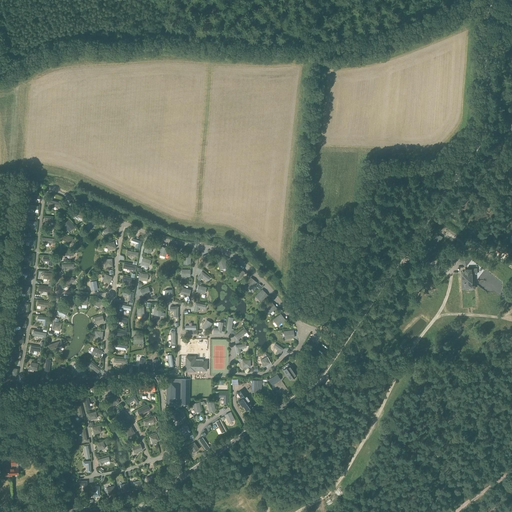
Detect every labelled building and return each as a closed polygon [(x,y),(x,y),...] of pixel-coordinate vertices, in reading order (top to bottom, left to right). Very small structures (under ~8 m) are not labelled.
[(511,53),(511,52),(511,46),(511,45),(511,43),(510,42),(507,47),(506,46),(503,51),(507,54),(508,51),(510,52),(509,52),(510,53),(510,52),(511,53)] [(48,200),(47,204),(60,208),(62,203),(48,200)] [(84,219),(86,215),(73,210),(71,215),(84,219)] [(96,224),(97,220),(89,219),(87,229),(91,229),(92,223),(96,224)] [(69,232),(75,227),(69,220),(63,224),(69,232)] [(36,230),(37,222),(27,221),(26,225),(32,225),(32,229),(36,230)] [(107,237),(114,232),(109,226),(103,231),(107,237)] [(73,244),(74,239),(62,235),(60,239),(73,244)] [(35,247),(35,238),(25,237),(24,242),(31,242),(30,246),(35,247)] [(139,249),(142,242),(132,238),(131,242),(136,244),(135,248),(139,249)] [(114,241),(106,244),(107,247),(108,251),(117,248),(114,241)] [(151,254),(153,245),(146,243),(144,252),(151,254)] [(166,257),(168,248),(161,246),(159,255),(166,257)] [(33,263),(34,255),(24,254),(23,258),(29,258),(29,262),(33,263)] [(205,266),(212,264),(209,254),(201,257),(205,266)] [(466,265),(471,259),(465,255),(460,261),(466,265)] [(43,257),(43,261),(49,261),(48,265),(52,265),(53,258),(43,257)] [(149,267),(151,260),(143,257),(140,264),(149,267)] [(220,270),(228,268),(225,258),(217,260),(220,270)] [(112,259),(104,259),(105,267),(112,266),(112,259)] [(239,281),(246,273),(239,268),(233,276),(239,281)] [(32,271),(22,269),(21,273),(28,274),(27,278),(31,278),(32,271)] [(464,277),(462,277),(462,283),(466,283),(466,287),(472,287),(472,284),(475,284),(474,278),(474,274),(476,274),(476,270),(472,270),(472,269),(466,270),(466,274),(464,274),(464,277)] [(202,271),(197,278),(200,281),(203,277),(208,281),(211,277),(202,271)] [(147,281),(149,274),(140,273),(138,280),(147,281)] [(110,284),(113,277),(105,274),(102,281),(110,284)] [(72,276),(63,284),(65,287),(67,286),(68,288),(70,286),(69,285),(75,280),(72,276)] [(251,291),(257,283),(251,278),(245,286),(251,291)] [(205,294),(207,288),(199,285),(197,292),(205,294)] [(22,286),(21,294),(29,294),(30,287),(22,286)] [(142,297),(151,294),(148,287),(140,290),(142,297)] [(189,297),(191,290),(182,288),(181,295),(189,297)] [(261,302),(268,295),(262,289),(255,296),(261,302)] [(124,290),(123,294),(129,295),(128,299),(132,300),(133,292),(124,290)] [(166,299),(173,299),(172,290),(165,290),(166,299)] [(97,297),(93,303),(99,308),(103,301),(97,297)] [(269,315),(277,308),(272,302),(264,308),(269,315)] [(20,303),(19,311),(27,312),(28,304),(20,303)] [(195,303),(193,311),(198,312),(199,308),(205,309),(206,305),(195,303)] [(162,316),(163,306),(155,305),(154,315),(162,316)] [(170,307),(170,311),(174,311),(173,317),(178,317),(178,307),(170,307)] [(64,318),(67,312),(59,308),(56,314),(64,318)] [(278,326),(286,320),(281,314),(273,320),(278,326)] [(96,324),(104,322),(103,315),(94,317),(96,324)] [(38,316),(37,320),(43,321),(43,325),(47,325),(48,318),(38,316)] [(208,332),(213,324),(206,320),(202,328),(208,332)] [(60,331),(62,324),(54,322),(52,330),(60,331)] [(222,333),(223,322),(219,322),(218,328),(214,328),(213,332),(222,333)] [(237,340),(247,332),(244,328),(234,336),(237,340)] [(285,339),(295,338),(294,330),(284,331),(285,339)] [(103,339),(103,331),(95,331),(94,338),(103,339)] [(143,344),(143,336),(134,336),(133,344),(143,344)] [(49,350),(63,346),(61,341),(48,345),(49,350)] [(237,354),(241,353),(240,349),(247,348),(246,343),(235,346),(237,354)] [(279,356),(284,349),(275,343),(273,347),(277,350),(275,354),(279,356)] [(100,358),(103,350),(94,347),(91,354),(100,358)] [(186,356),(185,372),(195,372),(195,371),(207,371),(207,361),(195,361),(195,356),(186,356)] [(263,367),(271,363),(267,357),(260,360),(262,364),(263,367)] [(90,361),(88,365),(98,373),(101,369),(90,361)] [(37,371),(39,363),(31,362),(30,370),(37,371)] [(76,370),(72,372),(74,377),(82,373),(78,364),(74,365),(76,370)] [(290,381),(298,376),(290,365),(283,370),(290,381)] [(9,367),(8,374),(16,375),(17,369),(9,367)] [(57,373),(57,377),(65,377),(65,367),(61,367),(61,373),(57,373)] [(273,386),(281,380),(277,375),(269,380),(273,386)] [(186,379),(167,379),(166,405),(174,405),(174,408),(179,408),(179,407),(181,407),(182,404),(189,404),(189,397),(189,389),(189,379),(186,379)] [(252,380),(251,392),(261,392),(261,391),(263,391),(263,386),(262,386),(262,380),(252,380)] [(124,390),(133,388),(131,382),(123,384),(124,390)] [(97,383),(89,384),(89,388),(93,388),(94,394),(98,393),(97,383)] [(112,383),(105,385),(107,392),(114,390),(112,383)] [(139,393),(155,392),(155,383),(138,385),(139,393)] [(253,405),(248,398),(250,398),(243,389),(237,394),(242,400),(238,402),(241,405),(242,404),(246,410),(253,405)] [(228,404),(228,393),(219,393),(219,397),(224,397),(224,404),(228,404)] [(135,395),(126,401),(128,404),(134,400),(136,404),(139,402),(135,395)] [(117,397),(109,400),(112,406),(119,403),(117,397)] [(195,413),(202,411),(200,402),(193,404),(195,413)] [(209,412),(216,410),(214,402),(207,403),(209,412)] [(139,415),(151,410),(149,406),(137,411),(139,415)] [(177,421),(184,418),(181,411),(174,414),(177,421)] [(97,418),(96,412),(87,413),(89,420),(97,418)] [(123,412),(116,417),(120,422),(127,418),(123,412)] [(231,412),(224,415),(228,423),(235,420),(231,412)] [(156,423),(155,421),(157,421),(155,416),(144,421),(145,425),(153,422),(153,424),(156,423)] [(220,419),(216,422),(222,433),(226,431),(220,419)] [(99,425),(92,427),(94,434),(101,432),(99,425)] [(188,426),(180,429),(182,435),(190,432),(188,426)] [(128,437),(135,433),(131,427),(124,431),(128,437)] [(87,441),(85,429),(80,429),(81,431),(79,431),(79,434),(81,434),(83,441),(87,441)] [(152,444),(160,441),(157,434),(150,436),(152,444)] [(199,440),(206,451),(210,448),(203,437),(199,440)] [(96,443),(98,450),(105,448),(103,441),(96,443)] [(193,453),(199,449),(194,442),(188,446),(193,453)] [(134,454),(143,451),(141,444),(132,447),(134,454)] [(181,460),(187,455),(182,448),(176,452),(181,460)] [(109,457),(97,460),(98,464),(99,464),(100,466),(103,465),(102,463),(110,461),(109,457)] [(11,473),(18,473),(18,459),(11,459),(11,468),(8,468),(8,466),(6,466),(6,468),(2,468),(2,475),(11,475),(11,473)] [(90,461),(83,461),(83,465),(86,465),(87,472),(91,472),(90,461)] [(148,486),(155,484),(153,476),(146,478),(148,486)] [(141,480),(133,482),(135,490),(142,488),(141,480)] [(87,481),(79,481),(79,485),(83,485),(84,491),(87,491),(87,481)] [(127,483),(120,485),(122,492),(129,491),(127,483)] [(114,486),(106,488),(108,495),(116,494),(114,486)]
